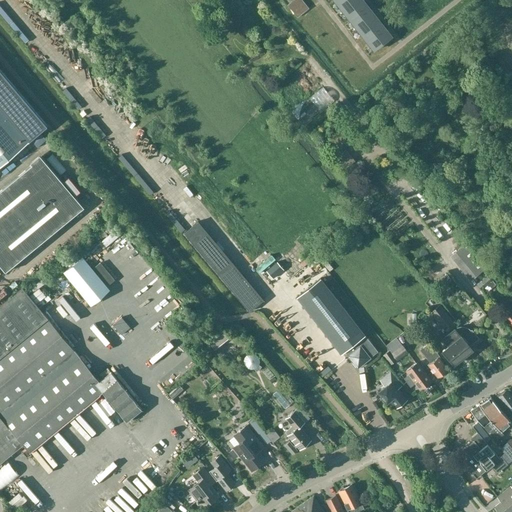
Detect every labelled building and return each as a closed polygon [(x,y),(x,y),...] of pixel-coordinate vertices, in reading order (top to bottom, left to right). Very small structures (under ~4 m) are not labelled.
[(292,1),(287,5),(297,17),(302,14),(301,13),(304,11),(304,12),(309,8),(302,0),(294,0),(292,2),(292,1)] [(333,0),(338,5),(345,14),(354,26),(361,35),(370,46),(373,50),(374,50),(390,38),(390,37),(387,33),(386,34),(382,29),(380,27),(376,22),(377,21),(371,13),(370,14),(366,9),(365,7),(364,7),(360,2),(361,1),(360,0),(333,0)] [(65,60),(72,70),(80,64),(72,54),(65,60)] [(0,165),(48,126),(0,69),(0,165)] [(345,150),(336,158),(345,169),(354,161),(345,150)] [(0,263),(6,271),(84,206),(40,154),(31,162),(32,163),(0,190),(0,263)] [(263,300),(198,222),(185,234),(250,312),(263,300)] [(452,254),(473,279),(487,267),(467,242),(452,254)] [(109,288),(82,256),(63,272),(91,304),(109,288)] [(277,262),(266,271),(273,278),(283,270),(277,262)] [(496,285),(493,281),(498,276),(493,271),(478,285),(485,294),(496,285)] [(446,274),(446,273),(434,283),(439,289),(451,279),(446,274)] [(358,368),(378,351),(320,278),(297,297),(341,354),(344,351),(358,368)] [(99,382),(57,331),(22,288),(0,306),(0,462),(22,445),(29,452),(102,392),(127,423),(142,410),(111,372),(99,382)] [(453,321),(452,320),(441,305),(431,312),(444,328),(453,321)] [(122,317),(113,325),(121,334),(130,327),(122,317)] [(479,338),(472,331),(471,330),(469,328),(467,327),(463,326),(460,326),(459,327),(456,328),(455,327),(442,338),(449,346),(443,351),(455,364),(472,349),(470,346),(479,338)] [(215,349),(230,337),(223,327),(207,340),(215,349)] [(408,352),(397,337),(387,344),(397,360),(408,352)] [(199,339),(194,343),(201,352),(205,348),(199,339)] [(427,358),(429,356),(433,361),(429,364),(438,376),(448,369),(443,362),(444,361),(430,343),(420,350),(427,358)] [(297,351),(301,356),(311,349),(307,344),(297,351)] [(389,351),(383,356),(390,364),(396,360),(389,351)] [(186,356),(192,363),(196,360),(190,352),(186,356)] [(245,361),(245,362),(245,363),(245,364),(245,365),(246,365),(246,366),(247,367),(248,368),(249,368),(249,369),(250,369),(251,369),(252,369),(253,369),(254,369),(255,369),(256,368),(257,368),(257,367),(258,367),(258,366),(259,366),(259,365),(260,364),(260,363),(260,362),(260,361),(260,360),(260,359),(259,359),(259,358),(258,357),(257,356),(256,355),(255,355),(255,354),(254,354),(253,354),(252,354),(251,354),(250,354),(249,355),(248,355),(248,356),(247,356),(246,357),(246,358),(245,359),(245,360),(245,361)] [(404,379),(410,387),(415,384),(420,390),(432,381),(418,362),(406,371),(409,375),(404,379)] [(408,400),(399,388),(403,385),(391,370),(379,379),(384,385),(377,391),(387,403),(390,401),(396,409),(408,400)] [(281,387),(273,394),(285,408),(293,401),(281,387)] [(511,397),(507,390),(505,392),(504,391),(501,393),(501,395),(498,397),(507,409),(511,415),(511,397)] [(173,400),(177,396),(173,391),(168,395),(173,400)] [(501,432),(511,423),(490,397),(471,410),(484,426),(483,427),(484,429),(492,438),(495,442),(503,435),(501,432)] [(300,406),(295,410),(305,422),(310,418),(300,406)] [(172,414),(182,425),(187,421),(177,410),(172,414)] [(292,426),(285,431),(296,444),(294,446),(289,441),(284,445),(292,454),(297,450),(295,448),(298,446),(300,449),(311,440),(300,426),(305,422),(295,410),(288,416),(285,418),(292,426)] [(253,417),(249,421),(267,443),(271,440),(253,417)] [(479,433),(487,442),(491,439),(478,423),(474,427),(479,433)] [(239,456),(252,472),(267,460),(260,451),(265,447),(247,424),(233,435),(239,442),(232,447),(233,449),(229,452),(235,459),(239,456)] [(280,436),(273,428),(267,434),(273,441),(280,436)] [(184,449),(189,446),(179,433),(174,437),(184,449)] [(471,457),(466,461),(473,469),(470,471),(476,478),(490,466),(496,474),(508,464),(511,462),(504,453),(501,456),(499,458),(494,452),(486,442),(479,433),(472,439),(474,442),(470,445),(471,446),(467,450),(470,453),(469,454),(471,457)] [(511,448),(507,442),(500,447),(505,453),(504,453),(511,462),(511,461),(511,448)] [(231,469),(221,454),(215,458),(219,464),(210,471),(217,480),(218,479),(226,490),(235,484),(226,472),(231,469)] [(183,462),(178,465),(182,470),(187,467),(183,462)] [(203,509),(219,496),(207,481),(211,478),(203,468),(193,475),(199,482),(189,490),(198,501),(197,502),(198,504),(199,503),(203,509)] [(148,470),(144,473),(155,486),(160,483),(148,470)] [(215,482),(211,485),(216,491),(220,488),(215,482)] [(356,511),(364,508),(361,502),(355,491),(357,490),(354,485),(352,486),(351,484),(344,488),(343,487),(340,488),(340,490),(338,491),(348,509),(349,508),(351,511),(356,511)] [(511,511),(511,486),(501,494),(505,499),(495,507),(499,511),(498,511),(511,511)] [(332,511),(343,511),(335,495),(326,500),(332,511)] [(324,511),(313,496),(291,511),(324,511)] [(174,511),(172,510),(176,506),(167,500),(157,511),(174,511)]
